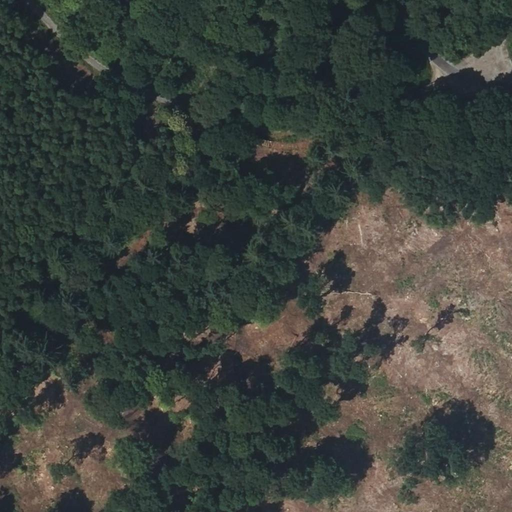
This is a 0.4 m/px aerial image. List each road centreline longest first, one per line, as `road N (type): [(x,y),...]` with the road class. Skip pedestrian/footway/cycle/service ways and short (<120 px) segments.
road 1 (track): [(511,7),(489,87),(315,123),(225,131),(145,99),(69,41),(35,0)]
road 2 (unclassified): [(511,87),(470,81),(440,62),(390,0)]
